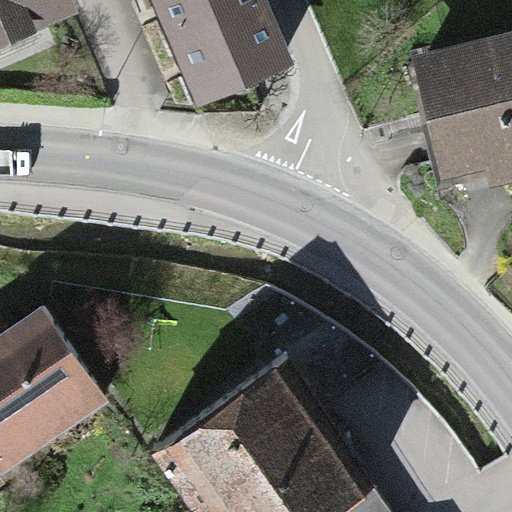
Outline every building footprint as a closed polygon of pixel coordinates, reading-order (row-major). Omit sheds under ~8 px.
[(60,0),(0,0),(0,59),(72,25),(60,0)] [(261,0),(158,0),(200,99),(288,63),(261,0)] [(511,55),(419,75),(445,191),(498,179),(501,193),(511,190),(511,55)] [(0,361),(0,491),(99,429),(41,336),(0,361)] [(374,511),(286,384),(165,468),(196,511),(374,511)]
